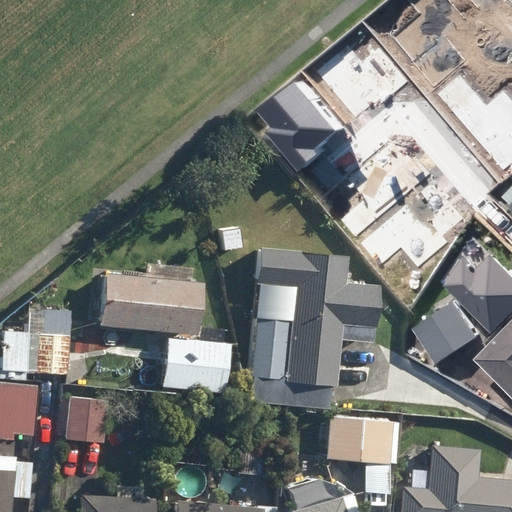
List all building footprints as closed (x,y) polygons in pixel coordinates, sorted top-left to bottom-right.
[(334,102),(354,125),(404,83),(374,48),(358,62),(349,52),(320,77),(328,87),(318,95),(328,107),(334,102)] [(503,169),(511,161),(511,100),(505,92),(486,107),(459,76),(438,93),(503,169)] [(266,133),(297,171),(318,154),(314,150),(334,133),(293,82),(257,112),(272,129),(266,133)] [(411,82),(397,97),(419,117),(433,103),(411,82)] [(356,236),(431,174),(399,135),(348,178),(365,199),(341,218),(356,236)] [(419,267),(448,242),(443,236),(463,219),(432,183),(362,243),(380,264),(401,246),(419,267)] [(215,228),(218,250),(242,247),(240,226),(215,228)] [(297,287),(288,381),(333,385),(338,386),(344,323),(377,327),(381,288),(347,285),(349,257),(264,249),(261,284),(297,287)] [(442,285),(491,331),(511,309),(511,278),(489,257),(476,271),(462,257),(442,285)] [(90,326),(186,335),(191,284),(95,274),(90,326)] [(413,330),(435,364),(475,338),(453,304),(413,330)] [(284,380),(285,374),(290,321),(259,318),(251,402),(331,410),(333,385),(288,381),(284,380)] [(511,324),(476,361),(511,396),(511,324)] [(26,373),(61,375),(63,337),(28,335),(26,373)] [(164,387),(222,393),(227,344),(168,339),(164,387)] [(0,382),(0,437),(13,439),(13,433),(33,434),(36,385),(0,382)] [(67,440),(104,444),(107,401),(71,398),(67,440)] [(319,459),(379,464),(383,423),(323,417),(319,459)] [(193,427),(167,426),(167,451),(193,452),(193,427)] [(270,432),(236,432),(236,473),(270,473),(270,432)] [(395,491),(392,511),(511,511),(511,485),(466,481),(468,453),(423,449),(418,493),(395,491)] [(0,511),(12,511),(16,458),(0,457),(0,511)] [(41,511),(43,480),(26,479),(24,511),(41,511)] [(105,486),(104,498),(69,497),(68,511),(141,511),(143,500),(131,499),(132,487),(105,486)] [(285,511),(335,511),(330,497),(285,511)] [(269,511),(270,510),(160,502),(159,511),(269,511)]
